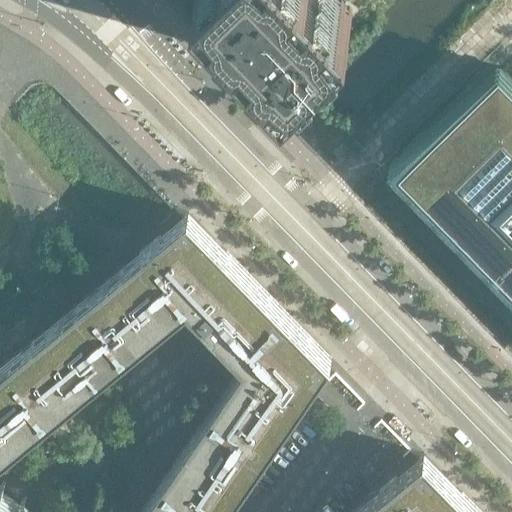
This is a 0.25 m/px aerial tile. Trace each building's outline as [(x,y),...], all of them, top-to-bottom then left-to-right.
[(221,0),(225,4),(238,18),(247,27),(257,37),(270,51),(288,70),(289,71),(301,59),(315,45),(326,35),(340,21),(352,10),(344,2),(342,0),(221,0)] [(238,18),(225,4),(220,9),(233,23),(238,18)] [(340,21),(326,35),(331,40),(345,26),(340,21)] [(270,51),(257,37),(252,42),(265,56),(270,51)] [(315,45),(301,59),(306,64),(320,50),(315,45)] [(511,276),(401,163),(500,66),(497,63),(387,163),(511,290),(511,276)] [(511,78),(503,70),(500,66),(401,163),(511,276),(511,78)] [(241,485),(242,486),(331,357),(216,239),(189,211),(181,217),(24,345),(20,349),(0,365),(0,455),(126,353),(188,302),(244,360),(192,434),(228,459),(221,468),(242,483),(241,485)] [(239,490),(242,486),(241,485),(242,483),(221,468),(228,459),(192,434),(155,488),(151,493),(138,511),(223,511),(234,497),(239,490)] [(482,511),(442,470),(424,452),(410,463),(363,502),(364,503),(366,501),(374,494),(391,511),(482,511)] [(391,511),(374,494),(366,501),(364,503),(363,502),(350,511),(391,511)]
